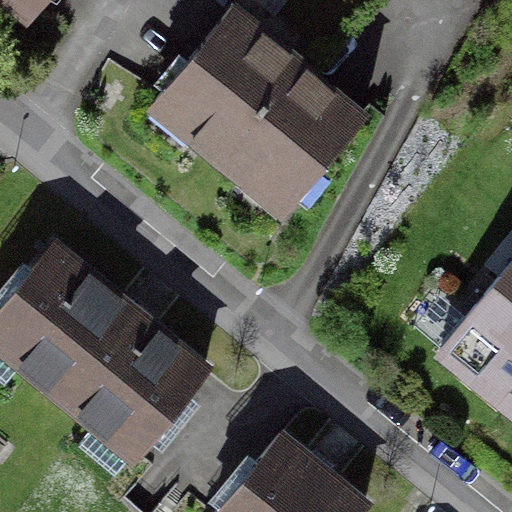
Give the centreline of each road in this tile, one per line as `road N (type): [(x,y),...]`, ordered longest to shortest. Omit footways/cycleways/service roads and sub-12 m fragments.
road 1 (residential): [(463,0),(288,351)]
road 2 (residential): [(40,148),(288,351)]
road 3 (residential): [(288,351),(478,511)]
road 4 (residential): [(129,0),(40,148)]
